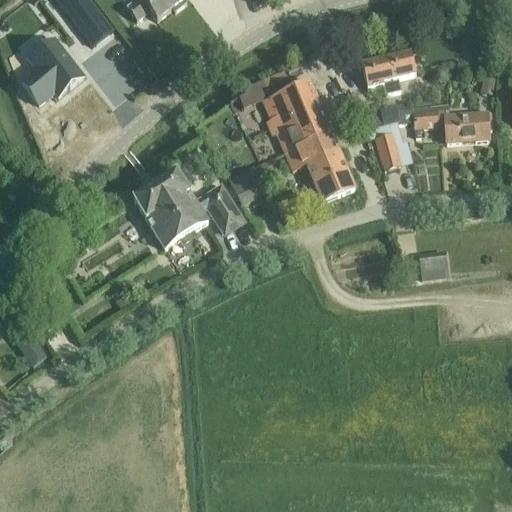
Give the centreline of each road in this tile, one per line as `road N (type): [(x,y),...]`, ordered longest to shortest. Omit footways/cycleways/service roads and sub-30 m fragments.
road 1 (residential): [(0,433),(176,298),(256,249),(361,214),(511,192)]
road 2 (unclassified): [(0,262),(271,23),(336,0)]
